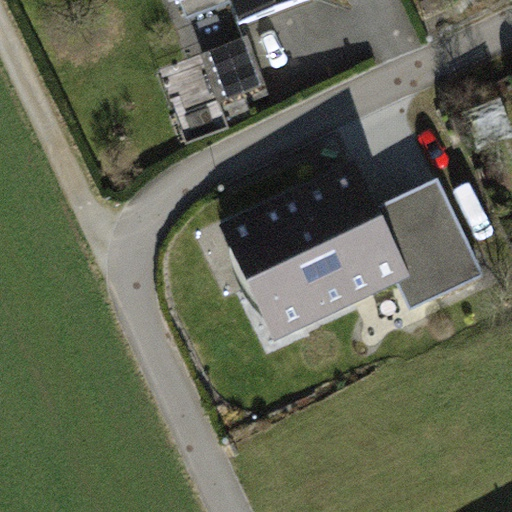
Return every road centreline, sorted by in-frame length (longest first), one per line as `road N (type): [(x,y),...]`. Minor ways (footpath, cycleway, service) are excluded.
road 1 (residential): [(511,37),(214,171),(148,227),(133,265),(137,301),(233,511)]
road 2 (track): [(0,2),(137,301)]
